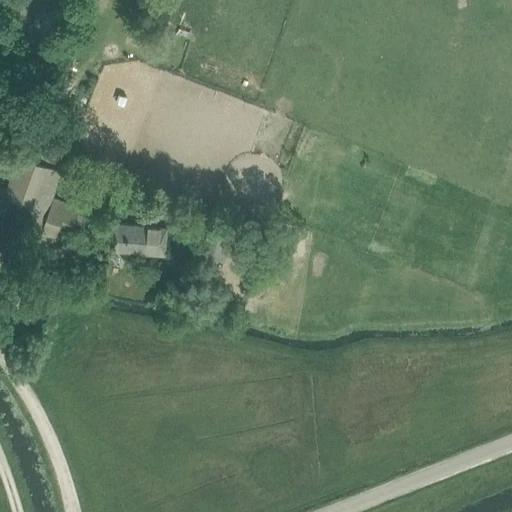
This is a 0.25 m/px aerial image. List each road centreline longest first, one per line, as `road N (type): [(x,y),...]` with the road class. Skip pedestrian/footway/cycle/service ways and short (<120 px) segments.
road 1 (unclassified): [(331,511),(511,441)]
road 2 (track): [(72,511),(54,446),(0,350)]
